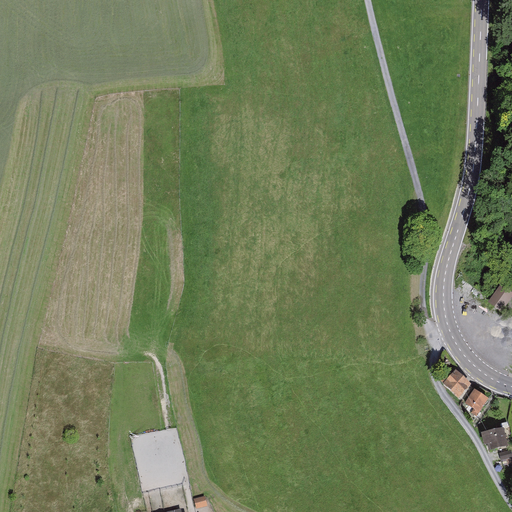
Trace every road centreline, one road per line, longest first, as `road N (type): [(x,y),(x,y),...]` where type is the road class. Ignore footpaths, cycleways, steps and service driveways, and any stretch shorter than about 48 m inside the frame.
road 1 (secondary): [(511,387),(464,356),(442,297),(473,167),(481,0)]
road 2 (track): [(369,0),(423,220),(428,326),(432,334),(447,324)]
road 3 (track): [(511,500),(437,385),(432,334)]
